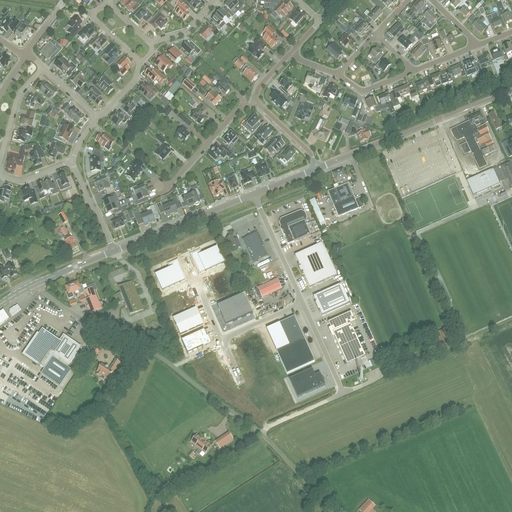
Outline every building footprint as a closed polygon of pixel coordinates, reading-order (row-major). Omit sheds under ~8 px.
[(142,3),(139,0),(136,0),(136,1),(135,1),(134,2),(132,0),(131,0),(125,7),(127,9),(127,10),(128,11),(129,11),(129,12),(135,6),(137,8),(142,3)] [(188,0),(187,1),(195,9),(200,3),(198,2),(200,0),(188,0)] [(230,0),(228,2),(238,11),(244,5),(240,1),(238,3),(234,0),(230,0)] [(392,4),(388,0),(382,0),(381,1),(383,3),(388,8),(392,4)] [(461,7),(466,2),(468,0),(467,0),(461,0),(459,2),(456,0),(454,0),(451,4),(455,9),(459,5),(461,7)] [(189,15),(186,12),(189,9),(181,1),(176,7),(179,9),(176,13),(184,20),(189,15)] [(407,14),(410,17),(412,18),(415,15),(413,13),(414,11),(417,14),(419,12),(424,6),(419,1),(407,14)] [(232,17),(235,15),(238,11),(228,2),(225,6),(230,11),(228,13),(232,17)] [(286,15),(292,8),(287,2),(285,4),(282,2),(274,11),(278,16),(280,14),(284,18),(286,15)] [(466,2),(461,7),(463,9),(460,12),(466,17),(470,13),(466,8),(468,6),(467,5),(468,4),(466,2)] [(351,8),(350,8),(347,5),(342,10),(346,14),(351,8)] [(504,11),(503,7),(498,9),(500,17),(503,16),(506,23),(511,20),(511,19),(509,13),(506,14),(505,11),(504,11)] [(373,13),(379,18),(383,14),(378,8),(373,13)] [(379,18),(373,13),(369,9),(367,11),(370,13),(367,16),(369,17),(374,23),(379,18)] [(142,10),(135,17),(137,19),(137,20),(139,21),(140,22),(143,19),(147,22),(152,16),(148,13),(147,11),(145,13),(142,10)] [(265,13),(257,10),(255,16),(263,18),(265,13)] [(216,15),(223,22),(222,21),(226,17),(229,20),(231,17),(226,13),(224,15),(220,11),(216,15)] [(297,25),(297,24),(303,17),(296,11),(289,19),(292,22),(291,23),(291,25),(294,27),(295,27),(297,25)] [(423,25),(424,24),(433,15),(429,11),(423,16),(425,18),(421,23),(423,25)] [(358,12),(356,13),(359,17),(361,20),(360,21),(356,24),(365,32),(366,32),(368,31),(369,30),(369,29),(369,28),(368,26),(364,23),(364,22),(363,21),(365,19),(361,15),(358,12)] [(165,28),(165,27),(165,26),(166,25),(166,24),(167,23),(167,22),(167,21),(166,20),(165,19),(160,14),(150,24),(156,29),(158,27),(161,30),(162,29),(164,29),(165,29),(165,28)] [(491,15),(487,16),(487,17),(490,25),(493,24),(494,28),(502,25),(499,19),(497,14),(492,17),(491,15)] [(219,31),(221,29),(225,24),(223,22),(216,15),(216,16),(212,20),(217,24),(215,27),(219,31)] [(424,24),(426,26),(430,22),(432,24),(437,19),(433,15),(424,24)] [(70,28),(67,31),(68,33),(73,37),(78,32),(81,29),(81,28),(79,26),(82,22),(80,20),(79,20),(75,16),(72,19),(73,20),(68,25),(70,28)] [(478,19),(478,20),(473,25),(481,33),(487,28),(482,23),(485,20),(482,17),(479,20),(478,19)] [(12,32),(15,27),(19,23),(14,18),(11,22),(8,19),(1,28),(6,32),(9,29),(12,32)] [(31,29),(22,22),(15,30),(18,32),(15,36),(19,39),(18,40),(22,43),(26,37),(29,33),(29,32),(31,29)] [(356,27),(354,30),(355,32),(359,35),(360,37),(361,36),(362,37),(364,35),(365,34),(364,33),(365,32),(356,24),(355,26),(356,27)] [(405,31),(400,26),(398,25),(395,28),(395,27),(391,31),(391,30),(387,34),(391,37),(392,36),(394,39),(399,33),(401,35),(405,31)] [(87,30),(85,28),(78,35),(83,40),(86,37),(89,40),(95,33),(93,31),(94,30),(91,27),(90,28),(89,27),(87,30)] [(200,35),(205,40),(212,33),(215,36),(219,32),(214,28),(211,31),(207,27),(200,35)] [(264,32),(267,35),(263,39),(273,47),(278,42),(272,36),(275,33),(269,27),(264,32)] [(287,39),(290,36),(283,31),(281,34),(287,39)] [(420,41),(424,36),(418,31),(414,35),(411,37),(403,46),(407,50),(412,45),(410,42),(413,39),(415,37),(420,41)] [(451,46),(456,43),(452,33),(449,34),(451,37),(447,38),(451,46)] [(353,45),(356,42),(351,38),(350,39),(346,36),(343,38),(343,39),(340,43),(345,48),(350,43),(353,45)] [(403,46),(411,37),(410,36),(406,39),(404,37),(398,43),(403,46)] [(435,42),(433,43),(436,52),(442,49),(440,45),(443,44),(440,37),(439,36),(434,39),(435,42)] [(97,37),(97,38),(90,45),(94,49),(98,45),(101,48),(107,41),(105,40),(106,39),(104,37),(103,37),(102,37),(100,40),(97,37)] [(255,57),(256,56),(259,59),(264,54),(262,52),(266,47),(258,40),(255,43),(255,44),(249,51),(255,57)] [(53,54),(55,56),(61,50),(59,47),(57,50),(50,43),(48,44),(48,43),(47,44),(47,45),(46,46),(46,45),(42,49),(43,49),(41,52),(48,59),(53,54)] [(201,51),(199,49),(194,45),(192,47),(187,43),(185,45),(184,45),(182,46),(182,47),(183,47),(182,48),(190,55),(192,52),(194,54),(195,53),(198,55),(201,52),(201,51)] [(340,53),(342,50),(334,43),(327,50),(332,55),(337,60),(342,55),(340,53)] [(420,51),(423,47),(421,45),(411,55),(416,59),(419,57),(423,54),(420,51)] [(112,58),(118,52),(112,46),(105,54),(108,58),(105,61),(110,66),(115,61),(112,58)] [(377,56),(381,52),(376,48),(369,55),(373,58),(371,60),(375,64),(380,59),(377,56)] [(497,52),(491,54),(494,61),(498,59),(501,58),(501,59),(502,61),(505,60),(504,57),(502,52),(501,48),(496,49),(497,52)] [(172,50),(167,55),(175,63),(182,55),(178,51),(176,54),(172,50)] [(492,64),(491,62),(488,53),(483,55),(484,57),(478,60),(481,67),(478,69),(480,75),(484,74),(482,68),(492,64)] [(4,54),(2,58),(0,56),(0,65),(3,68),(5,65),(7,66),(11,62),(9,60),(10,59),(4,54)] [(60,70),(67,63),(62,58),(63,57),(61,55),(56,60),(57,59),(59,61),(55,66),(60,70)] [(167,68),(168,67),(170,69),(173,66),(163,56),(160,59),(155,64),(163,72),(167,68)] [(127,66),(130,63),(125,58),(118,65),(122,69),(118,72),(122,76),(130,68),(127,66)] [(467,77),(479,72),(473,59),(469,60),(470,62),(464,64),(465,68),(464,68),(467,77)] [(235,64),(234,65),(240,70),(244,65),(238,60),(238,61),(235,64)] [(382,64),(380,62),(375,67),(379,71),(381,69),(384,72),(391,65),(386,60),(382,64)] [(67,63),(60,70),(65,75),(66,74),(69,71),(71,73),(76,68),(72,63),(70,66),(67,63)] [(497,63),(496,64),(493,65),(497,74),(501,73),(498,65),(497,63)] [(466,76),(464,72),(461,64),(456,66),(457,68),(451,70),(454,77),(461,74),(462,77),(466,76)] [(252,83),(258,75),(249,67),(249,68),(246,65),(243,68),(246,71),(243,75),(252,83)] [(154,72),(150,69),(145,75),(153,82),(156,79),(161,84),(166,80),(156,70),(154,72)] [(441,74),(438,75),(441,82),(447,79),(447,80),(448,83),(449,84),(453,82),(451,78),(450,76),(450,75),(448,69),(443,70),(444,73),(441,74)] [(81,87),(85,83),(81,79),(83,78),(77,73),(76,75),(75,74),(73,77),(70,80),(75,85),(77,84),(78,84),(81,87)] [(219,92),(220,91),(225,95),(230,89),(223,83),(225,80),(218,73),(215,77),(218,79),(217,80),(221,83),(220,84),(219,84),(217,86),(217,87),(216,89),(219,92)] [(313,85),(311,89),(320,92),(321,88),(322,88),(323,84),(319,83),(321,77),(317,76),(316,77),(308,74),(308,76),(307,76),(306,78),(306,79),(305,82),(313,85)] [(441,82),(438,75),(431,78),(430,76),(426,77),(429,84),(433,82),(434,85),(435,84),(436,87),(441,85),(440,82),(441,82)] [(103,84),(100,87),(108,95),(113,89),(109,86),(111,84),(112,84),(111,83),(110,82),(109,81),(104,77),(100,81),(100,82),(103,84)] [(191,92),(196,87),(188,79),(183,85),(191,92)] [(285,91),(283,94),(287,98),(292,93),(289,90),(292,86),(284,79),(279,85),(285,91)] [(422,83),(416,85),(419,92),(420,92),(420,94),(424,93),(423,91),(427,89),(426,87),(429,85),(428,84),(426,79),(421,81),(422,82),(422,83)] [(173,96),(181,86),(177,82),(168,92),(173,96)] [(46,86),(43,83),(38,89),(46,96),(49,93),(53,97),(57,92),(48,84),(46,86)] [(149,84),(146,87),(143,84),(142,85),(141,85),(139,87),(139,88),(138,89),(146,97),(149,94),(153,98),(157,93),(149,84)] [(323,97),(325,97),(329,99),(330,95),(335,97),(337,98),(340,92),(337,92),(339,89),(331,85),(328,92),(325,91),(323,97)] [(400,89),(403,97),(409,94),(412,100),(414,99),(415,103),(420,101),(416,93),(415,93),(415,92),(413,86),(408,88),(407,86),(400,89)] [(97,106),(102,101),(99,98),(101,95),(93,88),(89,92),(92,95),(89,98),(97,106)] [(394,92),(395,93),(390,96),(393,105),(394,107),(400,105),(399,103),(397,99),(403,97),(400,89),(394,92)] [(215,107),(221,99),(212,91),(206,98),(210,102),(215,107)] [(274,100),(272,102),(277,106),(278,105),(282,108),(287,102),(281,96),(279,94),(276,91),(270,97),(274,100)] [(45,102),(41,98),(36,94),(34,97),(32,95),(28,98),(28,99),(28,101),(27,100),(26,106),(34,108),(34,107),(35,103),(36,102),(36,103),(37,102),(41,106),(45,102)] [(358,100),(347,95),(344,103),(351,106),(350,107),(354,108),(358,100)] [(386,95),(378,98),(377,98),(379,103),(380,102),(381,105),(385,104),(386,106),(388,106),(391,114),(395,112),(392,103),(389,104),(388,102),(389,102),(386,95)] [(195,97),(191,105),(195,107),(197,104),(199,99),(195,97)] [(130,99),(123,106),(124,106),(126,108),(123,111),(125,112),(130,117),(135,113),(132,111),(135,108),(131,103),(133,102),(130,99)] [(381,112),(380,109),(379,107),(377,107),(373,99),(366,102),(369,110),(374,108),(377,113),(381,112)] [(300,106),(296,118),(302,120),(303,116),(309,119),(314,107),(307,105),(305,104),(304,107),(300,106)] [(83,118),(80,115),(80,114),(78,112),(77,112),(74,109),(71,112),(69,109),(70,108),(67,105),(61,110),(65,114),(66,112),(69,115),(68,115),(70,117),(70,118),(70,119),(71,121),(72,121),(73,120),(77,124),(80,122),(81,122),(83,120),(82,119),(83,118)] [(201,115),(206,110),(201,106),(196,111),(191,117),(199,124),(205,118),(201,115)] [(168,108),(163,114),(167,117),(172,111),(168,108)] [(55,110),(51,116),(56,119),(60,113),(55,110)] [(23,116),(21,124),(31,127),(33,119),(34,114),(28,112),(27,116),(28,116),(27,118),(23,116)] [(489,115),(496,130),(502,127),(498,118),(497,119),(493,112),(489,115)] [(116,113),(110,120),(117,127),(122,122),(124,124),(128,120),(123,115),(121,113),(119,115),(117,114),(116,113)] [(469,121),(450,130),(454,139),(455,139),(456,141),(465,137),(467,143),(460,146),(464,155),(471,152),(479,170),(487,166),(483,157),(497,150),(494,145),(480,151),(477,144),(478,143),(480,146),(482,146),(483,148),(485,147),(484,144),(478,130),(477,130),(477,129),(485,125),(485,124),(486,123),(482,115),(481,116),(480,114),(477,116),(477,114),(471,117),(471,118),(468,120),(469,121)] [(192,124),(188,120),(182,115),(179,118),(189,127),(192,124)] [(255,127),(258,123),(260,121),(254,116),(252,118),(251,118),(248,121),(249,122),(247,124),(251,127),(248,130),(252,134),(257,129),(255,127)] [(372,123),(368,121),(369,118),(365,117),(362,122),(371,126),(372,123)] [(314,136),(318,138),(325,141),(329,133),(322,130),(326,121),(319,118),(312,132),(316,134),(314,136)] [(61,131),(70,136),(74,130),(68,127),(70,125),(64,120),(61,126),(63,127),(61,131)] [(351,121),(348,126),(345,133),(349,135),(352,129),(351,128),(352,126),(358,129),(359,126),(351,121)] [(337,123),(334,129),(340,132),(342,126),(337,123)] [(486,126),(478,130),(484,144),(485,147),(486,146),(487,147),(493,144),(488,133),(489,132),(486,126)] [(176,135),(179,139),(180,137),(184,141),(190,135),(186,132),(187,130),(183,127),(177,134),(176,135)] [(262,127),(257,132),(254,136),(259,141),(262,138),(266,142),(269,138),(268,138),(272,133),(272,132),(272,133),(270,131),(270,130),(268,127),(267,128),(266,127),(266,128),(265,129),(262,127)] [(361,143),(368,140),(367,138),(371,136),(368,130),(367,131),(366,127),(363,128),(359,130),(361,133),(358,135),(361,143)] [(25,141),(26,138),(26,135),(31,137),(33,131),(26,129),(26,130),(25,132),(19,131),(16,141),(17,141),(17,142),(21,143),(21,142),(25,143),(25,141)] [(54,138),(62,142),(61,142),(62,139),(67,142),(70,136),(61,131),(59,135),(57,133),(54,138)] [(235,139),(237,141),(239,139),(237,137),(236,137),(231,132),(230,132),(223,140),(223,141),(224,141),(223,142),(226,145),(227,144),(228,145),(229,146),(229,145),(235,139)] [(100,135),(96,141),(104,148),(107,144),(110,147),(111,147),(115,142),(110,138),(107,135),(104,138),(100,135)] [(163,145),(166,142),(159,136),(156,139),(163,145)] [(49,139),(48,143),(53,144),(48,155),(55,158),(57,152),(58,152),(63,154),(65,148),(55,144),(57,141),(49,139)] [(273,140),(269,144),(264,149),(269,154),(273,150),(276,152),(284,144),(279,139),(276,142),(273,140)] [(511,156),(511,148),(508,141),(503,144),(509,157),(511,156)] [(211,152),(212,152),(209,155),(209,156),(215,161),(216,161),(216,160),(217,161),(220,158),(219,157),(220,156),(224,159),(227,156),(229,158),(232,154),(223,145),(220,149),(218,147),(217,146),(217,147),(214,150),(213,149),(211,152)] [(21,166),(23,159),(24,159),(25,151),(24,151),(25,147),(22,146),(19,157),(10,155),(7,168),(15,170),(16,166),(17,165),(21,166)] [(163,160),(171,152),(165,146),(160,152),(158,150),(155,153),(163,160)] [(348,146),(341,149),(343,155),(350,152),(348,146)] [(38,165),(39,165),(40,164),(41,163),(42,163),(40,159),(44,158),(40,148),(33,150),(35,153),(30,155),(35,166),(38,165)] [(290,149),(286,153),(284,155),(282,152),(276,158),(279,161),(281,159),(282,161),(284,159),(287,162),(295,154),(292,151),(290,149)] [(94,159),(90,160),(91,172),(101,171),(100,163),(100,159),(101,159),(101,156),(100,152),(94,150),(93,154),(94,159)] [(143,164),(142,163),(137,159),(131,166),(132,167),(126,175),(128,177),(127,178),(130,180),(131,179),(134,182),(142,172),(139,169),(143,164)] [(489,187),(493,185),(492,183),(497,181),(498,183),(505,180),(509,189),(511,187),(511,168),(509,162),(492,170),(492,171),(466,182),(471,193),(484,187),(482,183),(483,183),(482,179),(484,178),(488,185),(489,187)] [(259,178),(265,175),(269,174),(265,164),(255,168),(259,178)] [(333,174),(338,184),(343,182),(344,184),(348,182),(346,177),(349,176),(347,172),(344,174),(343,170),(342,171),(341,170),(340,171),(340,172),(333,174)] [(252,182),(250,179),(255,177),(253,171),(248,173),(247,171),(241,174),(245,185),(252,182)] [(238,187),(238,186),(237,184),(237,183),(240,182),(236,173),(231,175),(232,178),(227,180),(230,186),(229,186),(231,191),(235,190),(234,189),(238,187)] [(69,184),(64,174),(58,176),(61,184),(58,186),(61,191),(66,189),(65,185),(69,184)] [(97,186),(98,187),(108,183),(106,180),(109,179),(107,174),(100,177),(101,179),(95,182),(96,183),(95,184),(96,187),(97,186)] [(53,188),(50,181),(49,181),(48,181),(47,182),(46,182),(44,183),(44,182),(43,183),(47,192),(50,191),(51,193),(52,193),(53,195),(59,193),(54,183),(56,187),(53,188)] [(210,184),(212,187),(210,188),(212,193),(214,192),(216,197),(223,194),(221,189),(225,188),(223,182),(219,184),(218,181),(210,184)] [(47,192),(43,183),(41,184),(40,183),(39,184),(38,185),(37,185),(40,192),(37,193),(40,200),(45,197),(44,195),(45,195),(44,192),(47,191),(47,192)] [(108,183),(98,187),(98,189),(97,189),(98,192),(99,192),(100,193),(106,191),(107,194),(115,191),(112,185),(109,186),(108,183)] [(328,192),(338,217),(364,207),(360,197),(355,200),(348,183),(328,192)] [(136,196),(146,192),(146,191),(147,190),(146,187),(144,187),(144,186),(138,189),(137,186),(130,189),(131,192),(134,191),(136,196)] [(0,190),(0,201),(3,202),(4,198),(8,199),(11,189),(4,187),(3,191),(0,190)] [(22,196),(23,200),(24,201),(29,200),(31,205),(38,203),(34,191),(30,192),(29,189),(25,190),(25,189),(22,190),(22,191),(23,195),(22,196)] [(190,194),(194,205),(195,205),(196,206),(199,204),(199,203),(200,203),(197,197),(200,196),(197,189),(192,191),(193,192),(189,193),(190,194)] [(147,193),(146,192),(136,196),(133,197),(137,206),(144,203),(143,200),(149,197),(148,196),(149,196),(148,192),(147,193)] [(105,207),(106,208),(116,204),(114,198),(117,197),(116,194),(108,197),(110,200),(104,202),(104,204),(103,204),(104,207),(105,207)] [(193,206),(194,205),(190,194),(185,196),(184,194),(181,196),(183,203),(186,202),(189,207),(190,207),(190,208),(194,207),(193,206)] [(169,205),(172,214),(174,213),(175,214),(178,213),(177,212),(178,212),(175,206),(179,204),(176,196),(172,198),(174,203),(169,205)] [(327,226),(316,198),(311,200),(322,228),(327,226)] [(119,202),(116,204),(106,208),(106,209),(105,209),(107,212),(108,212),(108,213),(114,211),(115,214),(122,211),(119,202)] [(172,214),(169,205),(166,206),(165,204),(162,206),(160,203),(157,205),(159,210),(164,208),(167,216),(168,217),(170,216),(170,215),(172,214)] [(146,214),(150,223),(152,222),(152,223),(155,222),(155,221),(152,215),(158,213),(155,206),(151,207),(153,212),(146,214)] [(64,225),(69,222),(63,212),(58,215),(64,225)] [(148,224),(150,223),(146,214),(141,216),(139,212),(134,214),(137,220),(141,218),(145,225),(145,226),(148,225),(148,224)] [(284,230),(282,230),(284,235),(285,235),(287,240),(286,240),(288,244),(294,242),(311,235),(305,221),(306,219),(304,213),(301,212),(282,220),(281,223),(282,226),(282,227),(282,229),(284,230)] [(112,226),(113,230),(115,229),(115,230),(119,229),(121,228),(125,226),(123,222),(126,221),(123,214),(118,216),(119,220),(112,223),(113,225),(112,226)] [(62,232),(64,236),(63,237),(65,241),(65,242),(70,251),(78,247),(72,237),(71,238),(68,233),(68,234),(64,228),(60,230),(62,232)] [(256,233),(242,240),(253,263),(267,256),(256,233)] [(233,236),(226,239),(230,249),(235,246),(237,250),(241,247),(239,242),(237,238),(234,240),(233,236)] [(299,266),(300,270),(302,274),(303,274),(310,288),(337,276),(323,243),(295,256),(300,266),(299,266)] [(205,271),(205,272),(224,263),(217,247),(201,255),(200,252),(192,255),(200,273),(205,271)] [(180,283),(180,282),(185,280),(177,262),(169,265),(169,266),(171,268),(155,275),(162,291),(180,283)] [(6,267),(6,268),(4,269),(3,266),(0,267),(0,275),(2,280),(8,277),(7,276),(9,275),(11,278),(18,274),(13,264),(6,267)] [(451,302),(435,267),(432,268),(433,269),(431,270),(447,303),(448,303),(449,304),(451,302)] [(228,272),(209,280),(214,290),(211,292),(215,301),(224,297),(237,291),(228,272)] [(277,279),(258,288),(262,298),(282,289),(277,279)] [(71,284),(75,293),(78,291),(80,295),(85,292),(82,285),(79,286),(78,282),(76,283),(75,282),(71,284)] [(114,296),(117,304),(125,301),(130,315),(143,310),(132,282),(119,287),(121,293),(114,296)] [(71,284),(67,286),(66,287),(68,292),(66,293),(68,299),(74,297),(73,294),(75,293),(71,284)] [(316,303),(315,303),(318,311),(319,310),(322,316),(350,304),(341,284),(313,297),(316,303)] [(88,290),(85,291),(89,299),(87,300),(92,312),(101,308),(94,290),(93,288),(88,290)] [(253,313),(244,294),(217,306),(226,325),(253,313)] [(12,316),(21,310),(18,305),(10,310),(10,313),(12,316)] [(180,335),(203,325),(195,308),(173,319),(180,335)] [(0,311),(0,323),(9,318),(4,309),(0,311)] [(315,362),(294,317),(279,324),(290,346),(277,352),(287,374),(315,362)] [(347,364),(366,356),(351,324),(333,332),(347,364)] [(24,355),(45,369),(41,374),(60,387),(71,370),(67,367),(81,347),(64,335),(59,342),(53,338),(54,337),(42,329),(24,355)] [(439,350),(447,346),(445,341),(452,338),(448,329),(433,335),(439,350)] [(203,348),(211,344),(208,337),(207,337),(204,331),(182,341),(188,354),(203,347),(203,348)] [(252,349),(239,355),(263,408),(267,411),(291,400),(261,332),(247,338),(252,349)] [(100,351),(94,348),(89,356),(94,360),(100,351)] [(5,387),(9,390),(20,373),(22,374),(27,366),(17,359),(12,366),(9,365),(0,379),(0,388),(3,391),(5,387)] [(98,368),(97,370),(98,370),(97,371),(98,372),(97,374),(101,376),(103,373),(106,375),(105,377),(109,379),(111,374),(112,375),(117,368),(121,362),(115,359),(109,369),(108,369),(109,367),(108,367),(107,366),(106,366),(102,364),(99,368),(98,368)] [(312,369),(290,379),(298,398),(326,385),(320,373),(315,375),(312,369)] [(197,435),(191,442),(206,453),(211,446),(197,435)] [(231,438),(217,444),(219,450),(234,443),(231,438)] [(159,478),(154,482),(160,490),(165,487),(161,482),(162,481),(159,478)] [(369,511),(374,506),(368,500),(359,510),(361,511),(369,511)]
